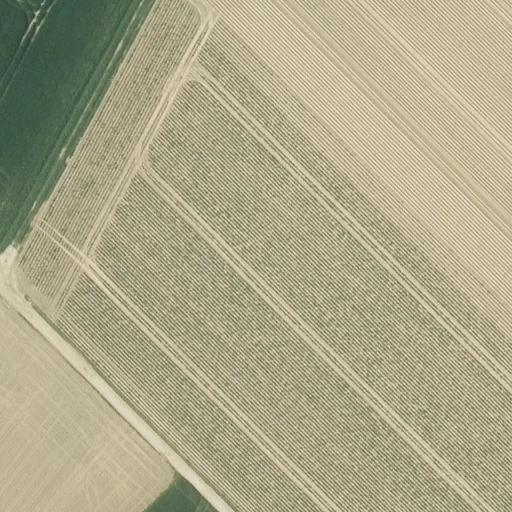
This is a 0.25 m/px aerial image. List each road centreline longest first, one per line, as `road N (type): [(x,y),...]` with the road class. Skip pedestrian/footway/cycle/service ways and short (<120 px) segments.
road 1 (track): [(228,511),(0,285)]
road 2 (track): [(147,0),(17,244)]
